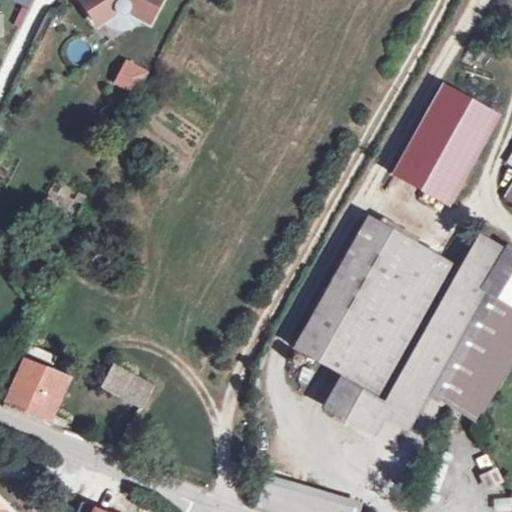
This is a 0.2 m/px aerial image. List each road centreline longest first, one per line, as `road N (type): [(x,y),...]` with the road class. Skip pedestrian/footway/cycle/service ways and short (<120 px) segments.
road 1 (track): [(403,511),(378,474),(278,412),(274,362),(481,0)]
road 2 (track): [(224,509),(224,402),(266,308),(442,0)]
road 3 (residential): [(214,505),(114,477),(0,425)]
